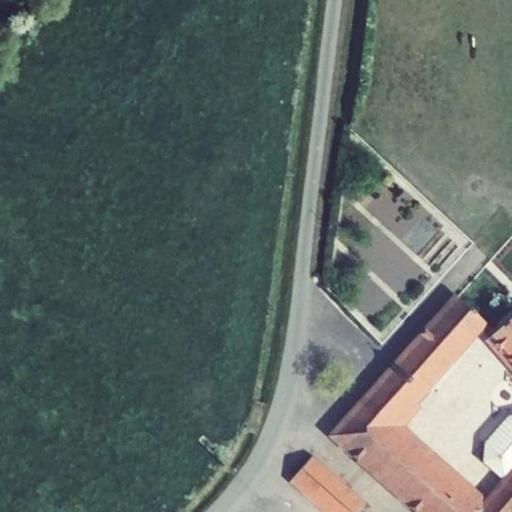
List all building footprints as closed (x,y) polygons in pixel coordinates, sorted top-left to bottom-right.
[(457,298),(400,362),(427,386),(484,323),(457,298)] [(511,322),(487,347),(511,373),(511,322)] [(400,362),(387,377),(413,401),(427,386),(400,362)] [(333,437),(416,511),(511,511),(511,471),(479,508),(389,428),(413,401),(387,377),(333,437)] [(500,477),(511,463),(511,401),(486,430),(494,438),(477,456),(500,477)] [(356,511),(362,507),(311,462),(293,482),(326,511),(356,511)]
